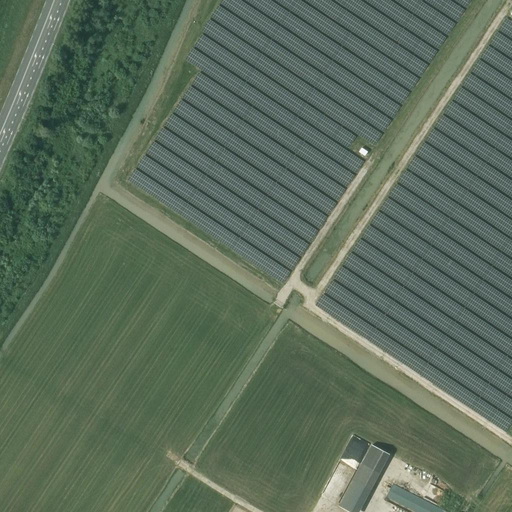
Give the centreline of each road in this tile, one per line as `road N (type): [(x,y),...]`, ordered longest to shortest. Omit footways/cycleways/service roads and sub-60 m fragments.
road 1 (primary): [(0,159),(65,0)]
road 2 (primary): [(50,0),(0,125)]
